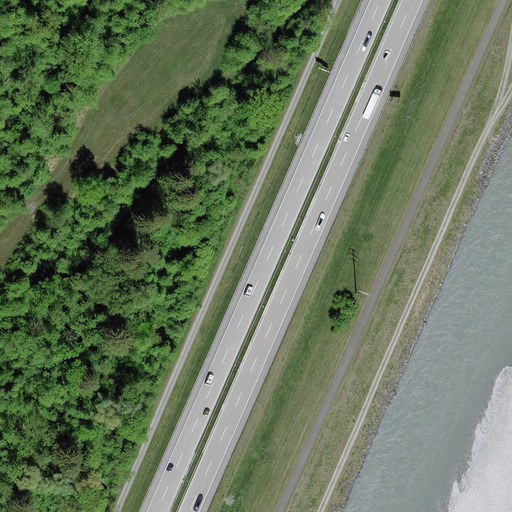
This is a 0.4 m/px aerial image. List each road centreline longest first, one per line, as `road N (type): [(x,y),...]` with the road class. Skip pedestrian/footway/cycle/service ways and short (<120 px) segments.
road 1 (track): [(504,0),(279,511)]
road 2 (motorway): [(380,0),(157,511)]
road 3 (motorway): [(189,511),(412,0)]
road 4 (track): [(336,0),(114,511)]
road 5 (track): [(490,123),(317,511)]
road 6 (track): [(309,0),(265,52),(203,96),(100,255)]
road 7 (track): [(511,35),(490,123),(511,90)]
